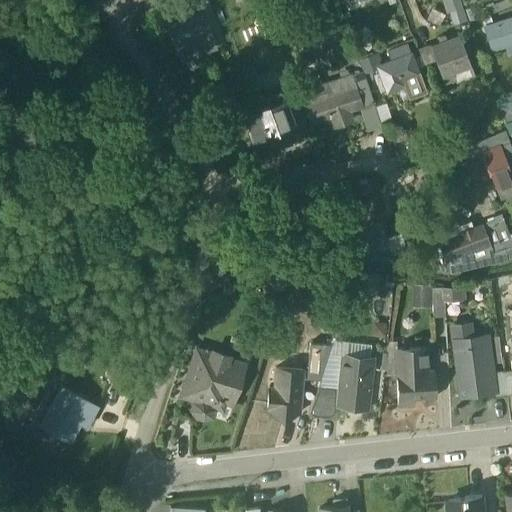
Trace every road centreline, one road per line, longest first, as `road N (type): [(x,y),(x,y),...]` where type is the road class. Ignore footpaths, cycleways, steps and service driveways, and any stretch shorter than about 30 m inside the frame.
road 1 (residential): [(511,440),(132,479)]
road 2 (residential): [(132,479),(219,203),(209,179)]
road 3 (residential): [(209,179),(113,15),(152,0)]
road 4 (residential): [(388,165),(209,179)]
road 5 (unclassified): [(418,32),(273,85)]
